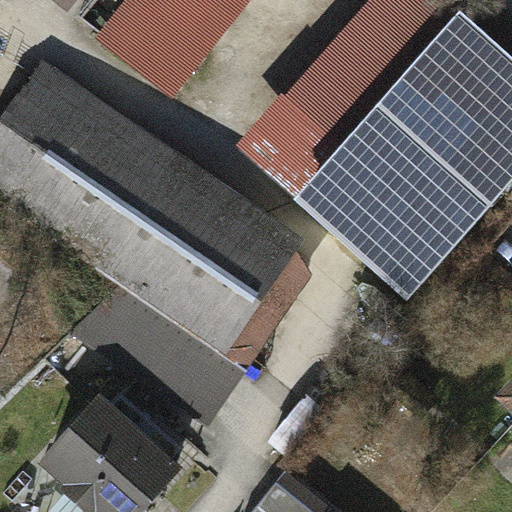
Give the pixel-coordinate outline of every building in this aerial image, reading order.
[(159,80),(224,0),(131,0),(103,35),(159,80)] [(469,0),(384,0),(312,83),(368,131),(316,191),(409,271),(511,153),(511,63),(457,15),(469,0)] [(305,233),(48,49),(0,115),(0,181),(129,274),(226,343),(229,339),(305,233)] [(258,360),(229,339),(226,343),(129,274),(77,323),(214,421),(258,360)] [(511,386),(501,398),(511,407),(511,386)] [(145,511),(191,459),(111,390),(52,457),(116,511),(145,511)] [(327,511),(291,480),(262,511),(327,511)]
